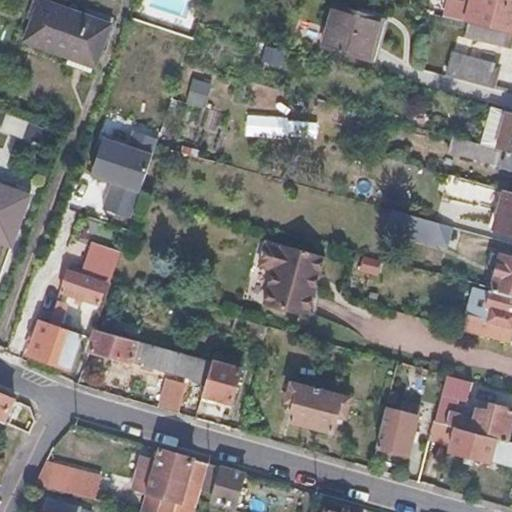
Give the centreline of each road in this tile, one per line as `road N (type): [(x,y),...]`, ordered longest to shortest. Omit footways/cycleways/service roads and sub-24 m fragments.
road 1 (residential): [(448,511),(63,400)]
road 2 (residential): [(63,400),(7,511)]
